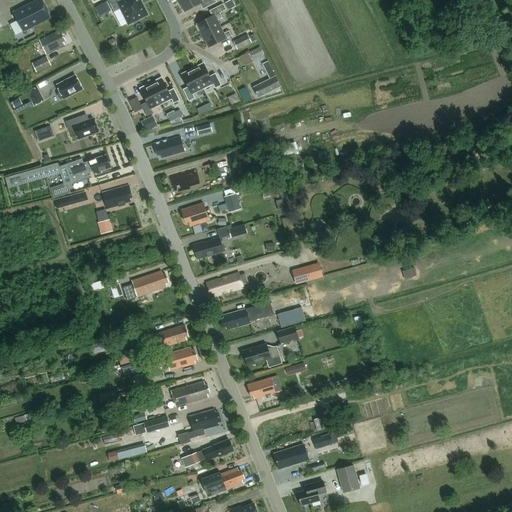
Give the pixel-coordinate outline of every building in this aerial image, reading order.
[(23,31),(51,17),(42,0),(37,0),(13,12),(23,31)] [(108,0),(114,12),(121,8),(129,23),(132,22),(133,22),(137,21),(137,19),(147,14),(140,0),(108,0)] [(178,0),(185,11),(200,3),(202,6),(203,9),(217,2),(215,0),(178,0)] [(106,2),(95,8),(98,14),(110,8),(106,2)] [(213,16),(197,24),(203,36),(221,26),(218,20),(223,17),(220,12),(226,9),(223,4),(210,10),(211,13),(213,16)] [(221,26),(203,36),(209,47),(232,36),(229,30),(224,33),(221,26)] [(63,41),(66,40),(62,33),(60,34),(58,31),(39,40),(46,53),(65,44),(63,41)] [(248,34),(234,41),(238,50),(252,43),(248,34)] [(261,47),(250,52),(254,59),(260,56),(259,54),(263,52),(261,47)] [(47,55),(32,62),(36,72),(51,65),(47,55)] [(259,97),(281,86),(268,61),(263,63),(270,78),(254,87),(259,97)] [(210,76),(209,73),(204,64),(193,69),(203,88),(213,83),(215,88),(221,85),(215,73),(210,76)] [(189,101),(195,98),(193,93),(203,88),(193,69),(182,74),(189,87),(183,89),(189,101)] [(83,89),(76,75),(68,79),(64,81),(57,85),(60,91),(59,92),(58,95),(60,98),(62,99),(64,98),(83,89)] [(162,78),(162,77),(156,80),(157,82),(152,84),(161,103),(171,98),(174,103),(180,100),(174,88),(169,91),(162,78)] [(151,108),(161,103),(152,84),(147,87),(146,85),(140,88),(147,102),(142,104),(142,105),(144,108),(147,116),(153,113),(151,108)] [(37,87),(27,92),(34,105),(44,100),(37,87)] [(239,92),(230,96),(234,105),(243,100),(239,92)] [(18,107),(26,103),(22,97),(14,101),(18,107)] [(137,97),(130,101),(135,112),(144,108),(142,105),(142,104),(141,105),(137,97)] [(199,107),(202,114),(215,108),(212,101),(199,107)] [(180,110),(174,113),(177,118),(183,115),(180,110)] [(143,120),(148,130),(160,124),(156,114),(143,120)] [(99,132),(94,118),(81,122),(79,117),(66,121),(68,128),(75,125),(80,139),(99,132)] [(210,124),(197,127),(199,135),(212,132),(210,124)] [(50,125),(35,130),(39,141),(54,136),(50,125)] [(162,157),(185,150),(181,136),(168,139),(168,138),(154,143),(158,155),(161,154),(162,157)] [(59,164),(7,179),(7,181),(10,189),(62,174),(65,183),(65,184),(68,183),(72,182),(74,181),(74,182),(88,178),(87,173),(93,171),(94,174),(95,174),(95,175),(101,173),(101,172),(112,168),(107,154),(83,163),(82,159),(60,167),(59,166),(59,164)] [(212,164),(204,166),(207,174),(214,171),(212,164)] [(195,184),(191,169),(170,174),(174,189),(195,184)] [(448,173),(440,179),(446,187),(453,181),(448,173)] [(119,207),(126,205),(126,204),(131,202),(130,199),(134,198),(130,186),(104,193),(108,209),(119,206),(119,207)] [(57,208),(88,200),(86,191),(54,199),(57,208)] [(236,193),(224,197),(229,213),(241,209),(236,193)] [(190,222),(191,227),(210,221),(204,203),(182,210),(187,223),(190,222)] [(101,234),(112,231),(110,221),(99,223),(101,234)] [(231,239),(248,234),(245,224),(228,229),(231,239)] [(326,230),(319,232),(321,240),(328,238),(326,230)] [(225,252),(221,237),(210,240),(210,241),(205,242),(194,245),(198,260),(225,252)] [(296,284),(323,277),(319,262),(292,270),(296,284)] [(417,267),(405,269),(407,277),(418,275),(417,267)] [(166,284),(169,283),(165,273),(162,274),(161,271),(133,281),(134,284),(123,287),(128,300),(167,287),(166,284)] [(230,275),(206,283),(210,294),(213,293),(214,296),(234,290),(243,287),(242,285),(247,284),(249,283),(246,274),(244,274),(239,275),(238,273),(230,275)] [(109,278),(92,283),(94,290),(112,285),(109,278)] [(119,283),(111,286),(115,298),(123,295),(119,283)] [(249,322),(274,315),(270,302),(223,316),(224,318),(220,319),(223,328),(226,327),(227,331),(250,324),(249,322)] [(277,314),(281,327),(305,320),(301,307),(277,314)] [(160,333),(155,335),(159,348),(187,339),(186,336),(188,336),(184,324),(160,331),(160,333)] [(295,326),(277,331),(280,344),(298,338),(302,337),(300,331),(297,332),(295,326)] [(130,339),(141,335),(138,328),(128,332),(130,339)] [(92,348),(93,354),(109,351),(108,344),(92,348)] [(149,356),(145,344),(118,352),(117,352),(121,365),(149,356)] [(275,347),(267,345),(267,344),(245,351),(247,356),(246,356),(249,366),(267,361),(269,367),(282,363),(277,346),(275,347)] [(194,359),(197,359),(195,349),(192,349),(192,347),(168,354),(172,369),(195,362),(194,359)] [(140,361),(144,373),(161,368),(158,356),(140,361)] [(304,363),(286,368),(288,375),(307,370),(304,363)] [(272,378),(248,385),(251,396),(254,396),(255,400),(276,393),(282,391),(278,376),(272,378)] [(209,397),(208,394),(211,393),(209,384),(206,385),(205,382),(172,391),(176,407),(209,397)] [(322,387),(309,391),(311,396),(324,392),(322,387)] [(300,391),(291,393),(293,400),(302,398),(300,391)] [(340,393),(315,400),(316,406),(342,399),(340,393)] [(217,421),(220,420),(217,411),(214,412),(213,410),(190,417),(195,431),(203,428),(217,424),(217,421)] [(145,413),(133,416),(135,423),(147,420),(145,413)] [(305,418),(308,431),(331,425),(328,413),(305,418)] [(30,414),(15,418),(17,424),(32,420),(30,414)] [(268,434),(298,429),(295,414),(266,418),(268,434)] [(144,423),(147,432),(170,426),(167,415),(144,422),(144,423)] [(144,423),(133,426),(136,435),(147,432),(144,423)] [(351,427),(337,431),(339,437),(353,433),(351,427)] [(195,431),(188,433),(190,438),(205,434),(203,428),(195,431)] [(120,432),(103,437),(105,445),(122,440),(120,432)] [(335,432),(313,439),(317,449),(339,442),(335,432)] [(186,467),(207,459),(208,460),(233,450),(228,439),(203,449),(204,451),(183,459),(186,467)] [(111,462),(119,460),(147,452),(145,445),(117,453),(109,455),(111,462)] [(304,445),(275,454),(280,470),(309,461),(304,445)] [(344,493),(360,489),(354,466),(338,470),(344,493)] [(206,478),(201,480),(207,495),(212,493),(213,495),(244,483),(243,480),(246,479),(242,470),(239,471),(238,468),(222,474),(221,472),(206,478)] [(365,484),(372,482),(369,473),(363,475),(365,484)] [(299,493),(300,499),(302,506),(321,501),(319,495),(327,493),(324,482),(314,484),(315,489),(299,493)] [(124,484),(116,487),(118,494),(126,492),(124,484)] [(166,499),(161,491),(154,495),(159,503),(166,499)] [(199,494),(190,497),(193,504),(201,501),(199,494)]
